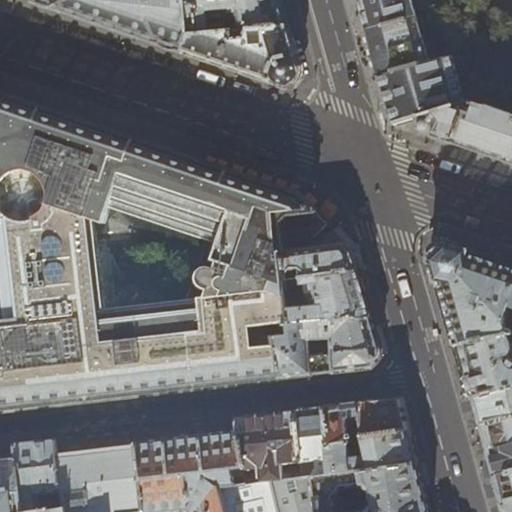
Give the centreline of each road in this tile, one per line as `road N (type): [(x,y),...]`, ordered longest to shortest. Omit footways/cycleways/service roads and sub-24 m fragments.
road 1 (residential): [(422,380),(0,428)]
road 2 (secondary): [(0,45),(364,175)]
road 3 (secondary): [(422,380),(364,175)]
road 4 (secondary): [(364,175),(321,0)]
road 5 (secondary): [(364,175),(511,225)]
road 6 (secondary): [(457,511),(422,380)]
